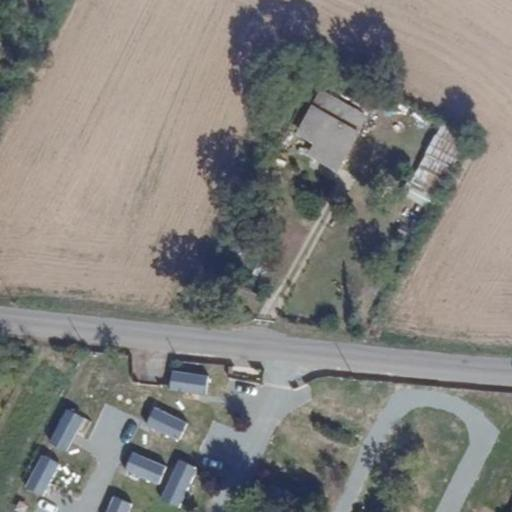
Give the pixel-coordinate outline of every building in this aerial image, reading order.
[(337,171),(367,115),(318,89),(294,134),(313,144),(307,155),(337,171)] [(435,129),(415,183),(442,192),(462,139),(435,129)] [(426,206),(429,194),(409,188),(406,200),(426,206)] [(474,437),(476,421),(451,418),(449,434),(474,437)] [(289,464),(283,480),(317,494),(323,478),(289,464)] [(172,503),(183,477),(159,467),(149,493),(172,503)] [(28,474),(18,493),(52,511),(62,492),(28,474)] [(419,474),(414,493),(434,498),(439,479),(419,474)]
